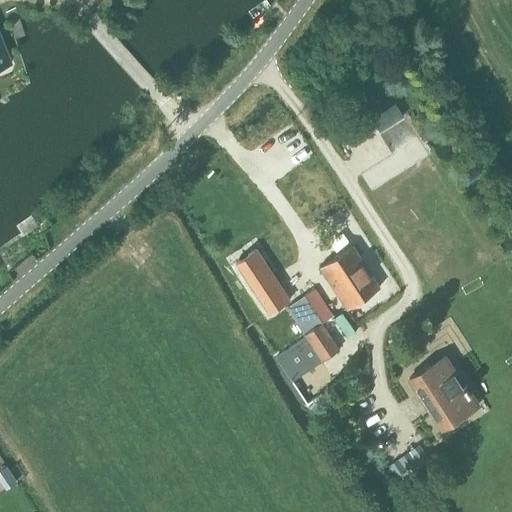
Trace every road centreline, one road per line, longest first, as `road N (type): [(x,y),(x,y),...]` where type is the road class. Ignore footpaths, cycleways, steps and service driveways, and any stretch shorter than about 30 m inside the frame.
road 1 (unclassified): [(0,306),(217,112),(306,0)]
road 2 (track): [(206,121),(303,232)]
